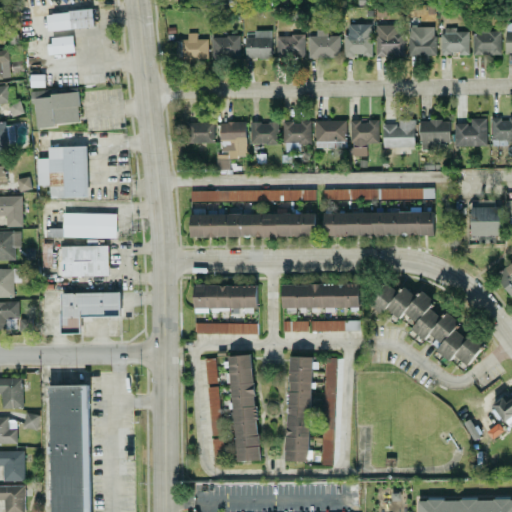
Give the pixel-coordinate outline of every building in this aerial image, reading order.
[(47,30),(93,27),(92,10),(46,12),(47,30)] [(371,24),(348,24),(348,34),(343,34),(343,56),(372,56),(371,24)] [(403,55),(402,24),(375,25),(376,56),(403,55)] [(468,31),(455,31),(455,27),(440,27),(440,54),(468,53),(468,31)] [(307,36),(308,57),(339,57),(339,35),(327,35),(327,29),(315,29),(316,36),(307,36)] [(271,58),(271,30),(254,30),(254,37),(244,37),(244,58),(271,58)] [(473,55),(501,54),(500,30),(472,31),(473,55)] [(435,54),(435,31),(407,32),(408,55),(435,54)] [(207,59),(207,39),(196,39),(196,33),(187,33),(187,39),(181,39),(181,59),(207,59)] [(304,34),(275,35),(276,57),(305,57),(304,34)] [(74,51),(72,35),(47,38),(50,55),(74,51)] [(210,36),(211,59),(239,59),(239,35),(210,36)] [(0,77),(22,76),(21,64),(8,65),(7,50),(0,50),(0,77)] [(0,103),(9,102),(7,85),(0,85),(0,103)] [(77,92),(34,96),(36,127),(79,123),(77,92)] [(12,116),(23,112),(19,100),(8,104),(12,116)] [(486,117),(470,118),(470,123),(454,123),(454,146),(486,145),(486,117)] [(378,119),(349,120),(350,157),(366,156),(366,143),(378,143),(378,119)] [(414,147),(414,119),(398,119),(398,124),(382,124),(383,147),(414,147)] [(310,146),(310,120),(282,121),(283,142),(286,142),(286,146),(310,146)] [(315,147),(346,147),(346,120),(314,120),(315,147)] [(449,142),(450,120),(420,120),(420,149),(434,149),(434,142),(449,142)] [(214,142),(213,121),(186,122),(187,143),(214,142)] [(246,121),(220,121),(220,151),(228,151),(228,157),(246,156),(246,121)] [(278,121),(249,122),(250,144),(279,143),(278,121)] [(0,150),(14,150),(13,122),(0,122),(0,150)] [(88,196),(86,146),(48,147),(48,158),(37,158),(37,184),(49,184),(49,197),(88,196)] [(19,190),(31,188),(29,177),(17,178),(19,190)] [(322,190),(323,200),(433,197),(433,187),(322,190)] [(314,189),(190,190),(191,201),(315,200),(314,189)] [(22,226),(21,195),(0,195),(0,215),(6,215),(6,226),(22,226)] [(472,235),(478,235),(478,243),(495,242),(494,235),(501,235),(501,201),(471,202),(472,235)] [(207,214),(241,213),(240,206),(206,207),(207,214)] [(116,213),(63,212),(63,237),(116,237),(116,213)] [(316,235),(315,212),(190,214),(191,237),(316,235)] [(323,212),(323,235),(434,235),(434,212),(323,212)] [(0,258),(14,259),(14,246),(20,246),(20,231),(0,230),(0,258)] [(109,275),(108,245),(61,246),(62,276),(109,275)] [(511,296),(511,261),(495,275),(511,296)] [(0,295),(14,296),(13,268),(0,267),(0,295)] [(282,283),(282,307),(359,307),(359,283),(282,283)] [(257,285),(194,284),(193,307),(257,308),(257,285)] [(371,306),(380,312),(387,307),(393,315),(399,317),(405,313),(416,321),(413,330),(415,333),(423,339),(430,334),(442,343),(436,350),(449,361),(454,355),(468,365),(483,345),(471,335),(467,338),(456,330),(459,321),(447,312),(441,316),(431,309),(434,300),(422,291),(415,295),(404,287),(400,290),(387,286),(375,294),(371,306)] [(81,333),(81,316),(121,316),(121,292),(61,293),(62,333),(81,333)] [(0,300),(0,328),(6,329),(6,318),(18,318),(18,301),(0,300)] [(282,331),(307,331),(307,320),(282,321),(282,331)] [(359,320),(310,321),(310,331),(359,330),(359,320)] [(258,323),(195,322),(195,333),(257,334),(258,323)] [(229,355),(236,461),(259,460),(252,353),(229,355)] [(309,461),(312,356),(288,356),(285,460),(309,461)] [(215,357),(205,358),(206,383),(216,383),(215,357)] [(332,465),(335,357),(325,357),(321,465),(332,465)] [(0,393),(1,393),(1,408),(22,407),(22,377),(0,377),(0,393)] [(90,511),(89,385),(47,385),(48,511),(90,511)] [(219,386),(208,386),(210,435),(220,434),(219,386)] [(492,403),(505,428),(511,424),(511,395),(510,393),(492,403)] [(39,415),(25,412),(22,426),(36,429),(39,415)] [(0,443),(16,443),(16,417),(0,417),(0,443)] [(212,438),(212,463),(222,463),(223,438),(212,438)] [(3,480),(24,480),(23,450),(0,450),(0,465),(3,465),(3,480)] [(3,511),(24,511),(24,485),(0,485),(0,499),(3,500),(3,511)] [(417,511),(511,511),(511,498),(417,500),(417,511)]
